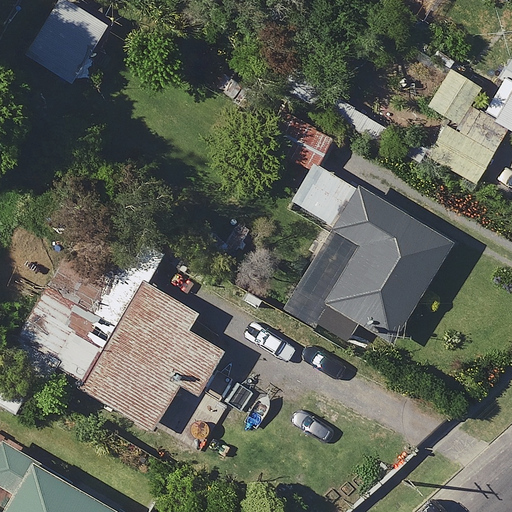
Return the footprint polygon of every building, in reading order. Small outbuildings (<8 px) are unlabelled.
[(100,19),(65,0),(45,0),(16,55),(65,82),(100,19)] [(464,97),(473,80),(439,63),(413,114),(426,120),(414,145),(476,177),(503,125),(511,129),(511,60),(503,56),(492,78),(478,104),(464,97)] [(246,137),(299,167),(282,198),(312,215),(265,296),(332,335),(344,314),(382,336),(440,236),(312,162),(331,129),(271,94),(246,137)] [(154,253),(86,210),(41,282),(0,347),(0,362),(36,384),(47,366),(140,425),(170,377),(186,387),(213,344),(175,321),(184,307),(139,278),(154,253)] [(124,511),(0,444),(0,511),(124,511)]
